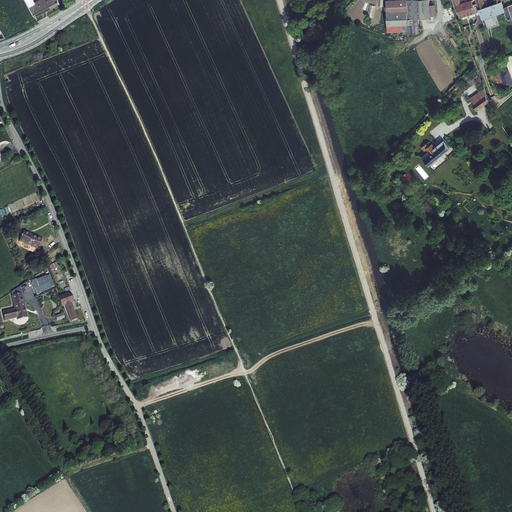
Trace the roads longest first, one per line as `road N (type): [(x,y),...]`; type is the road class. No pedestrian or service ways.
road 1 (residential): [(0,101),(55,215),(94,327)]
road 2 (residential): [(94,327),(146,431),(173,511)]
road 3 (track): [(151,445),(64,476),(12,511)]
